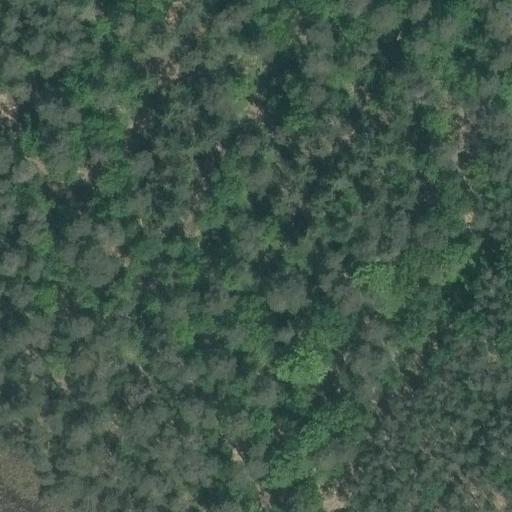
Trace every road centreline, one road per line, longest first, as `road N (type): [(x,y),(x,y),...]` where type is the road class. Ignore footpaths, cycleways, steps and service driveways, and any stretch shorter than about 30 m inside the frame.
road 1 (track): [(265,435),(425,201)]
road 2 (track): [(511,67),(425,201)]
